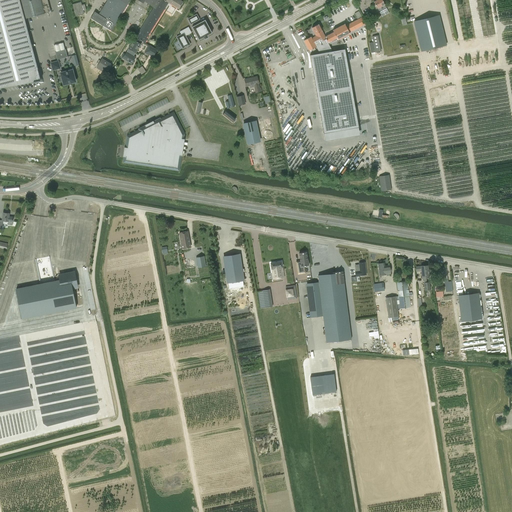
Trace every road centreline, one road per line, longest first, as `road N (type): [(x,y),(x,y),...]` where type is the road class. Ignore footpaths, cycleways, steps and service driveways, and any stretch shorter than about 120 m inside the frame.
road 1 (unclassified): [(511,270),(105,203)]
road 2 (unclassified): [(0,454),(119,420),(92,276),(105,203)]
road 3 (unknown): [(335,264),(345,272),(350,343),(322,345),(304,319),(300,277),(325,268)]
road 4 (tertiary): [(68,122),(125,104),(237,46)]
